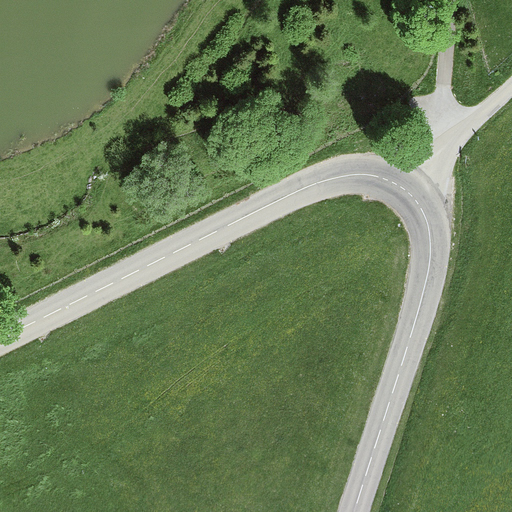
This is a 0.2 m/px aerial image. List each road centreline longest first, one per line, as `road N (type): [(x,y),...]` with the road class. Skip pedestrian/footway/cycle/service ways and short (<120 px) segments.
road 1 (tertiary): [(0,338),(317,182),(374,175),(408,192)]
road 2 (tertiary): [(408,192),(427,224),(427,272),(353,511)]
road 3 (unclassified): [(457,135),(439,92),(447,0)]
